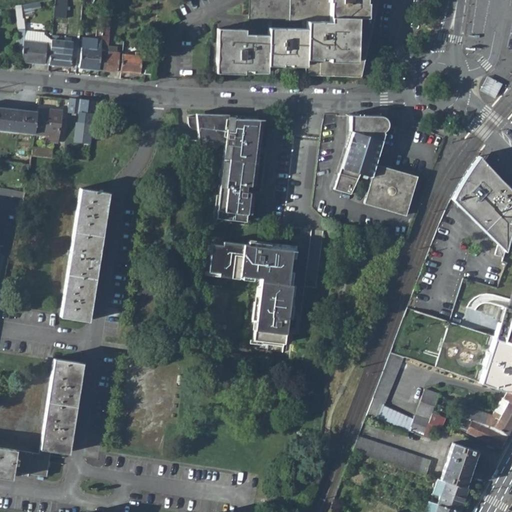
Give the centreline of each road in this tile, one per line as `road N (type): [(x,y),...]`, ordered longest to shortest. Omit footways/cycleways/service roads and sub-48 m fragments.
road 1 (residential): [(155,92),(146,152),(116,201),(94,342)]
road 2 (tertiary): [(412,97),(155,92)]
road 3 (tertiary): [(155,92),(0,75)]
road 4 (residential): [(131,476),(248,497),(246,511)]
road 5 (residential): [(94,342),(74,465)]
